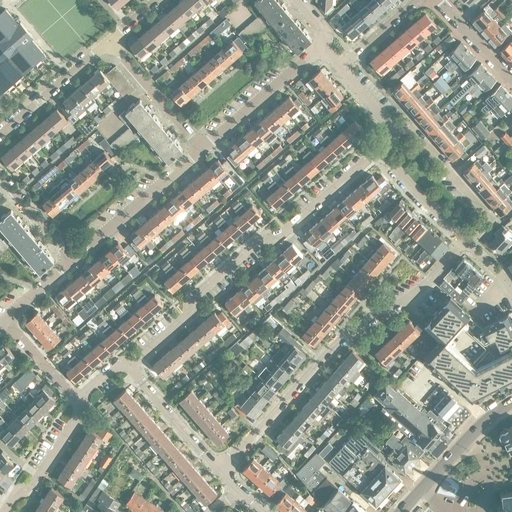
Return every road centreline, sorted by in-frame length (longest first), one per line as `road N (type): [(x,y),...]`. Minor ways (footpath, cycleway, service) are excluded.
road 1 (residential): [(125,362),(187,315),(192,297),(257,241),(281,235),(379,149)]
road 2 (residential): [(465,241),(422,287),(321,358),(221,469)]
road 3 (residential): [(69,262),(204,149)]
road 4 (residential): [(467,245),(488,219),(411,131),(397,132)]
road 5 (residential): [(204,149),(323,47)]
road 6 (residential): [(0,137),(109,42)]
road 7 (residential): [(221,469),(125,362)]
road 8 (residential): [(204,149),(109,42)]
road 9 (residential): [(2,511),(38,476),(79,401)]
road 10 (tertiary): [(420,490),(511,402)]
road 11 (residential): [(465,241),(379,149)]
